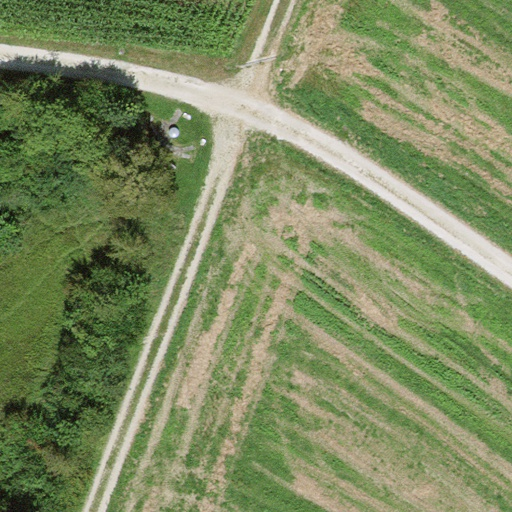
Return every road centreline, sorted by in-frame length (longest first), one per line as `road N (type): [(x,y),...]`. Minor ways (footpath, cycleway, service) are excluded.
road 1 (track): [(0,50),(196,77),(298,117),(511,257)]
road 2 (track): [(292,0),(99,511)]
